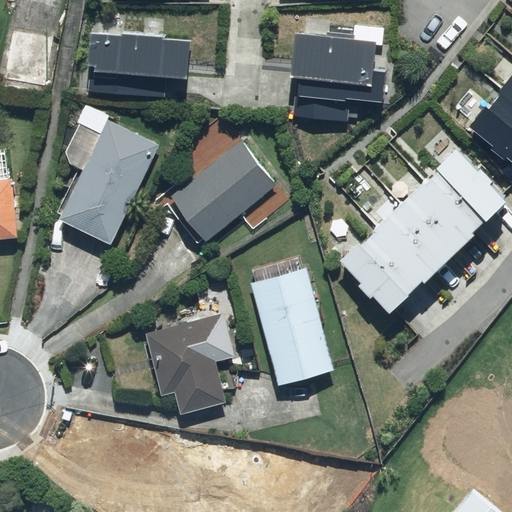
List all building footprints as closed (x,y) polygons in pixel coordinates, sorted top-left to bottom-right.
[(61,35),(16,29),(9,77),(54,84),(61,35)] [(386,34),(299,36),(300,107),(388,105),(386,34)] [(179,40),(90,38),(89,88),(178,89),(179,40)] [(511,75),(502,90),(511,96),(511,75)] [(511,96),(502,90),(477,124),(511,149),(511,96)] [(119,113),(89,100),(81,119),(86,121),(71,156),(90,165),(70,213),(127,237),(169,139),(117,117),(119,113)] [(173,196),(206,238),(214,231),(218,235),(286,180),(250,135),(173,196)] [(467,234),(509,197),(462,144),(420,182),(467,234)] [(23,175),(0,176),(0,233),(28,232),(23,175)] [(425,271),(467,234),(420,182),(378,219),(425,271)] [(383,309),(425,271),(378,219),(336,256),(383,309)] [(315,265),(259,283),(289,380),(346,362),(315,265)] [(232,307),(154,329),(171,389),(182,386),(188,408),(238,394),(223,341),(240,336),(232,307)] [(133,511),(187,511),(221,468),(178,435),(130,498),(137,504),(132,511),(133,511)] [(511,511),(511,507),(477,480),(450,511),(511,511)]
